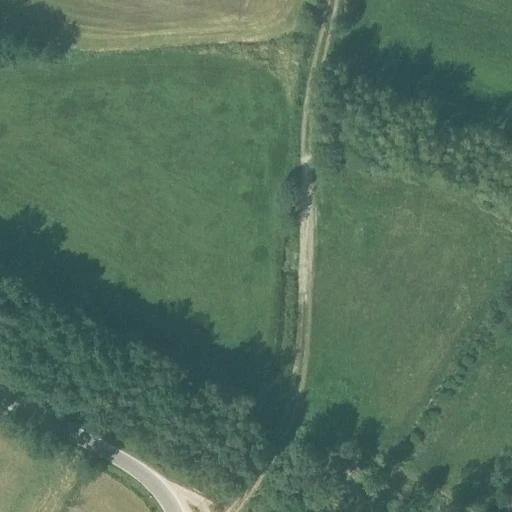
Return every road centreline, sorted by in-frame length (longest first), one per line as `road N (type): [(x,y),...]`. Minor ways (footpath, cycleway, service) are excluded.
road 1 (track): [(290,414),(319,55),(331,0)]
road 2 (track): [(479,511),(290,414),(231,511)]
road 3 (unclassified): [(172,511),(141,474),(0,396)]
